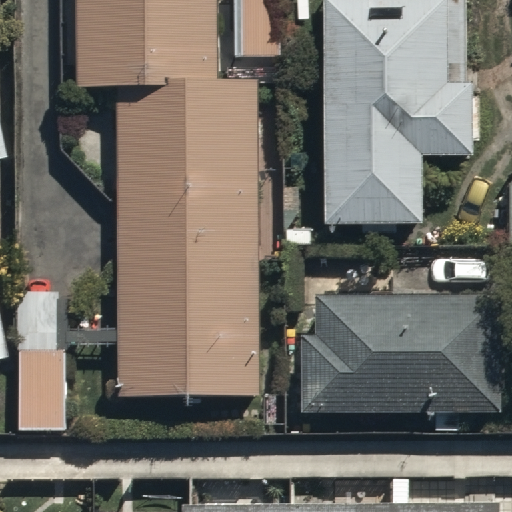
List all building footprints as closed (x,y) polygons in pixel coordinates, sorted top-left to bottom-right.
[(116,86),(118,389),(260,388),(258,79),(216,79),(215,0),(79,0),(80,86),(116,86)] [(239,0),(241,53),(280,52),(278,0),(239,0)] [(467,0),(323,0),(325,221),(423,220),(422,150),(468,150),(467,0)] [(58,288),(17,287),(17,422),(65,422),(65,353),(57,353),(58,288)] [(497,291),(316,290),(316,324),(299,324),(298,409),(496,410),(497,291)] [(497,511),(497,503),(179,502),(178,511),(497,511)]
